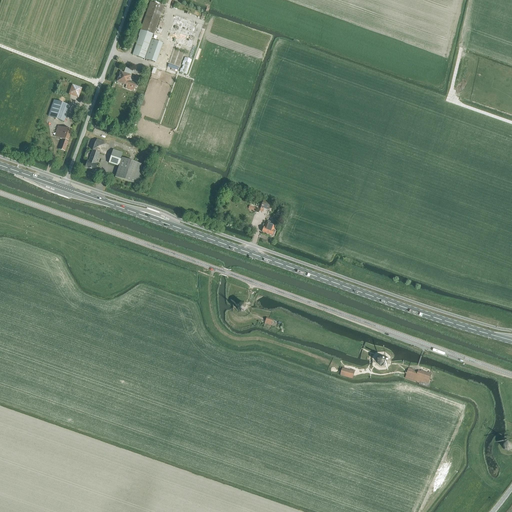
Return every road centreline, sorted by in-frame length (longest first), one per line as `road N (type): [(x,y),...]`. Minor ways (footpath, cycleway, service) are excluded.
road 1 (unclassified): [(511,374),(0,193)]
road 2 (primary): [(511,341),(64,188)]
road 3 (track): [(352,368),(229,338),(213,319),(214,268)]
road 4 (unclassified): [(64,188),(130,0)]
